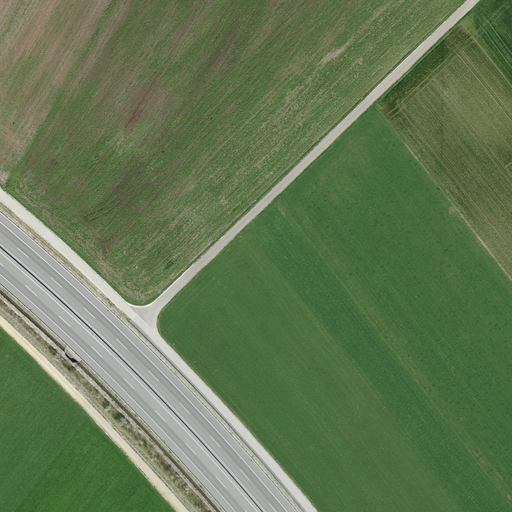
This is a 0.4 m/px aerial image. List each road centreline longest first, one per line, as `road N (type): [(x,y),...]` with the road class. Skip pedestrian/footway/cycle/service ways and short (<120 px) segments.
road 1 (track): [(140,322),(473,0)]
road 2 (track): [(312,511),(140,322),(0,194)]
road 3 (motorway): [(277,511),(154,375),(0,232)]
road 4 (motorway): [(0,263),(128,383),(246,511)]
road 5 (track): [(181,511),(0,319)]
